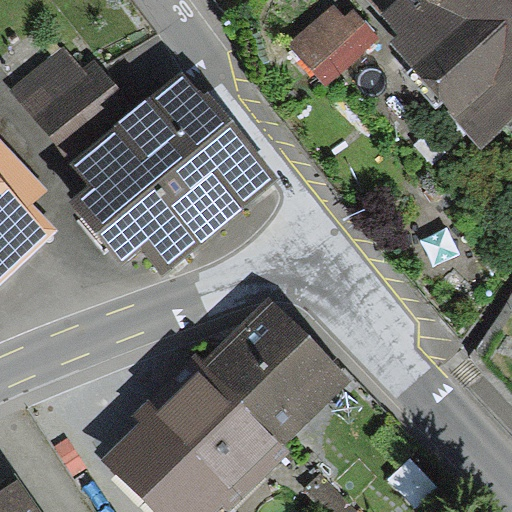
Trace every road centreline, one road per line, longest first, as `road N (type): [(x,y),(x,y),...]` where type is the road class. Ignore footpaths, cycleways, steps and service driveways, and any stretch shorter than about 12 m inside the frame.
road 1 (tertiary): [(318,267),(293,263),(0,372)]
road 2 (unclassified): [(159,0),(323,231),(318,267)]
road 3 (tertiary): [(318,267),(511,477)]
